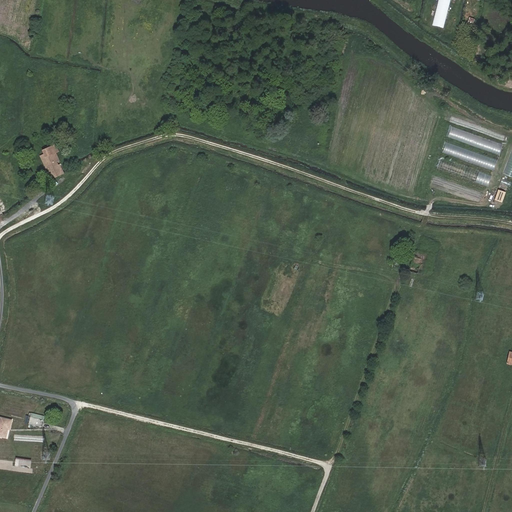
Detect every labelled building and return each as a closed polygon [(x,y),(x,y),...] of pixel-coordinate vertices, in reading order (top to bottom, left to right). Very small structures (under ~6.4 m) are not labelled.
[(503,141),(451,123),(447,136),(499,153),(503,141)] [(498,156),(446,138),(441,151),(493,169),(498,156)] [(493,171),(439,153),(434,166),(488,184),(493,171)] [(62,174),(62,172),(56,160),(49,163),(48,170),(51,177),(52,178),(62,174)] [(505,191),(498,189),(494,200),(501,202),(505,191)] [(44,204),(53,205),(54,195),(45,195),(44,204)] [(414,256),(426,260),(427,255),(415,251),(414,256)] [(401,256),(394,254),(389,266),(396,269),(401,256)] [(414,256),(410,271),(418,273),(420,268),(423,269),(426,260),(414,256)] [(295,281),(274,271),(264,293),(285,303),(295,281)] [(38,426),(39,419),(25,417),(23,424),(38,426)] [(11,420),(0,418),(0,435),(6,437),(8,428),(10,429),(11,420)] [(29,467),(30,460),(15,458),(14,465),(29,467)]
